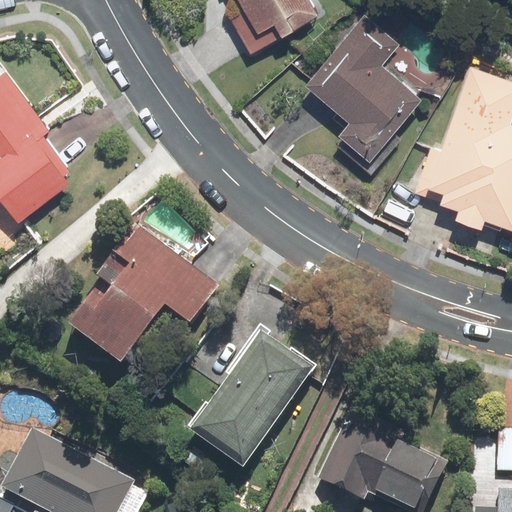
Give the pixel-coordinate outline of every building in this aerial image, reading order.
[(300,0),(232,0),(257,45),(309,16),(300,0)] [(360,27),(305,90),(344,125),(335,135),(360,158),(410,102),(371,67),(386,50),(360,27)] [(511,96),(511,93),(468,76),(419,197),(499,229),(511,196),(511,130),(500,126),(511,96)] [(14,80),(0,90),(0,177),(25,211),(81,170),(14,80)] [(219,288),(143,233),(81,320),(133,357),(176,298),(199,315),(219,288)] [(319,367),(269,334),(205,428),(256,461),(319,367)] [(391,421),(363,408),(327,481),(372,502),(379,488),(427,511),(449,468),(383,436),(391,421)] [(511,430),(501,430),(499,470),(511,470),(511,430)] [(120,511),(137,479),(39,431),(13,484),(69,511),(120,511)] [(511,511),(511,491),(507,491),(507,511),(478,510),(477,511),(511,511)] [(0,511),(7,511),(10,506),(0,500),(0,511)]
